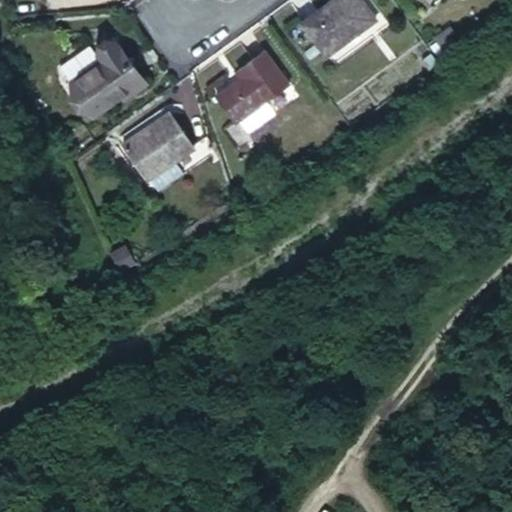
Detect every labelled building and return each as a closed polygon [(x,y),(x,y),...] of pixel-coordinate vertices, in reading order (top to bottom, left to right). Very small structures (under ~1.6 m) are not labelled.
[(394,0),(402,11),(415,0),(394,0)] [(332,7),(283,43),(306,75),(355,39),(332,7)] [(94,78),(62,100),(88,136),(114,117),(112,112),(136,94),(109,55),(89,69),(94,78)] [(226,92),(199,112),(218,139),(270,101),(247,67),(222,86),(226,92)] [(159,129),(114,162),(138,195),(182,161),(159,129)]
